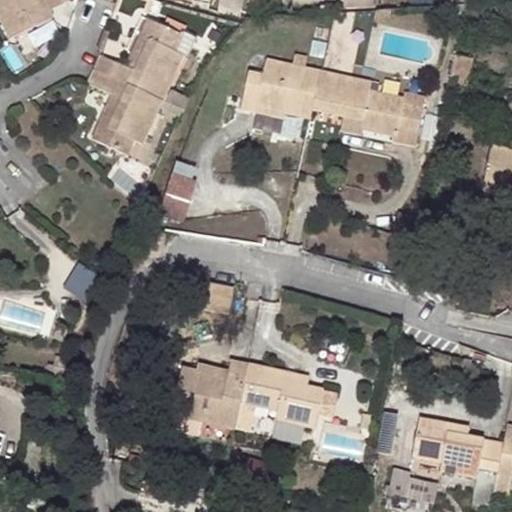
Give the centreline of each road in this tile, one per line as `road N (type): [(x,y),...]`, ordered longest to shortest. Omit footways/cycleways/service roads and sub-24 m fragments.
road 1 (residential): [(108,511),(102,375),(135,293),(167,254),(443,315)]
road 2 (residential): [(99,7),(74,55),(0,108)]
